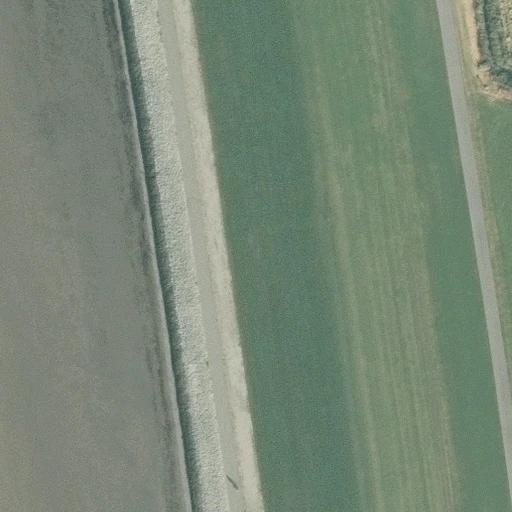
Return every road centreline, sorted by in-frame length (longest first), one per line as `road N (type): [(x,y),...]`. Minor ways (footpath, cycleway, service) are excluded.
road 1 (track): [(159,0),(235,511)]
road 2 (track): [(511,443),(447,0)]
